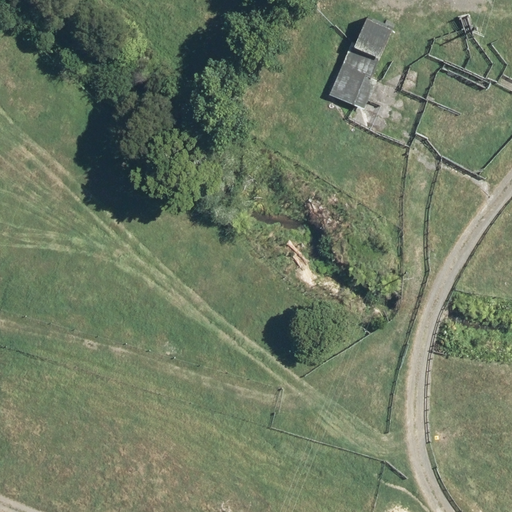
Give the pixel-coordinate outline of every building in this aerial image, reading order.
[(402,28),(375,16),(361,46),(388,58),(402,28)] [(43,64),(28,50),(12,68),(28,82),(43,64)] [(66,180),(45,197),(57,211),(78,194),(66,180)] [(153,203),(136,192),(122,213),(139,225),(153,203)] [(0,310),(4,312),(17,265),(0,257),(0,310)] [(225,284),(204,270),(183,300),(204,314),(225,284)] [(86,297),(73,283),(55,300),(68,314),(86,297)]
